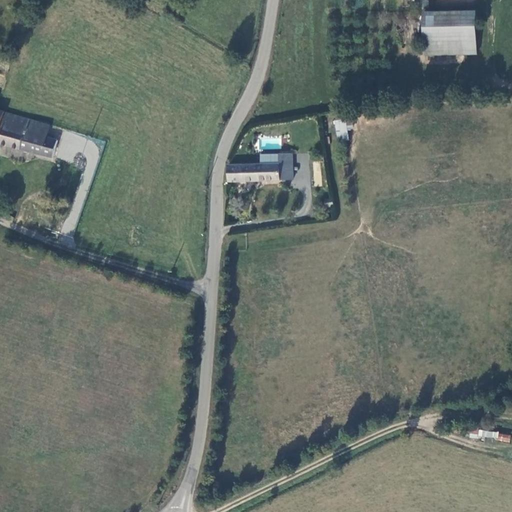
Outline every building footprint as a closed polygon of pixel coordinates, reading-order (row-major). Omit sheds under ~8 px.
[(429,9),(428,0),(420,0),(421,9),(424,9),(429,9)] [(426,54),(476,55),(475,14),(425,14),(426,54)] [(0,118),(0,149),(47,161),(53,145),(41,142),(29,139),(32,126),(0,118)] [(336,140),(348,138),(345,119),(334,120),(336,140)] [(32,126),(29,139),(41,142),(44,129),(32,126)] [(262,165),(281,165),(282,154),(291,154),(291,141),(263,142),(262,165)] [(262,165),(231,166),(230,183),(281,181),(281,180),(294,181),(295,155),(291,154),(282,154),(281,165),(262,165)] [(323,161),(314,160),(313,186),(322,186),(323,161)] [(497,439),(498,431),(469,429),(469,436),(497,439)] [(499,433),(498,440),(509,442),(511,435),(499,433)]
